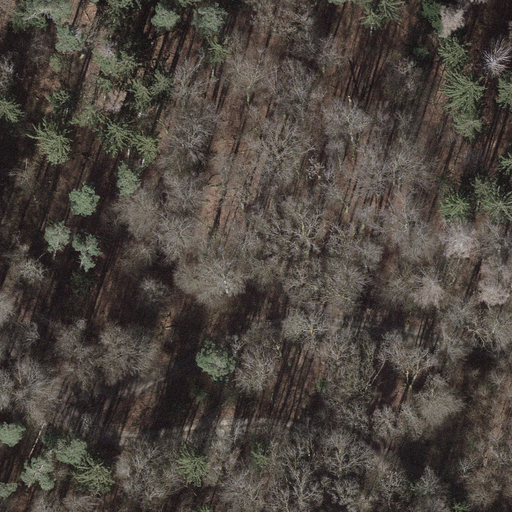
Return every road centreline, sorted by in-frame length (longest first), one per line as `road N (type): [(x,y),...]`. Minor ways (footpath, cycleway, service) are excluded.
road 1 (track): [(511,358),(304,316),(198,353),(124,395),(106,431)]
road 2 (track): [(490,511),(368,451),(261,421),(144,439),(106,431)]
road 3 (track): [(106,431),(58,410),(18,351),(0,301)]
